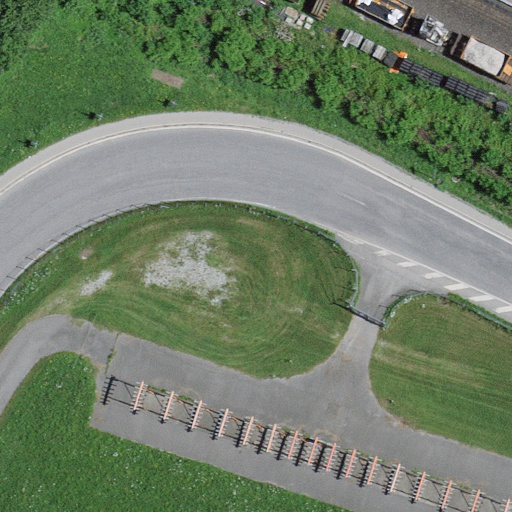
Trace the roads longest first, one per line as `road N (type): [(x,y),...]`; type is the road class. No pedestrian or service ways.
road 1 (tertiary): [(511,276),(298,176),(212,160),(98,180),(51,199),(0,243)]
road 2 (track): [(511,387),(355,346)]
